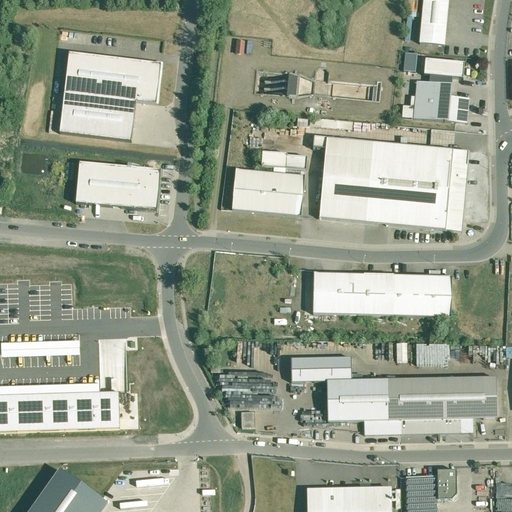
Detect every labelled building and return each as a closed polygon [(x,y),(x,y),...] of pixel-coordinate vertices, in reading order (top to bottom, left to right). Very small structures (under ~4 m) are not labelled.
[(449,0),(424,0),(420,45),(445,47),(449,0)] [(244,43),(237,42),(236,54),(243,55),(244,43)] [(419,55),(406,54),(404,73),(417,74),(419,55)] [(163,68),(69,57),(65,94),(136,103),(158,106),(163,68)] [(451,86),(417,83),(414,120),(448,123),(450,98),(451,86)] [(136,103),(65,94),(60,135),(131,144),(136,103)] [(470,100),(450,98),(448,123),(468,125),(470,100)] [(347,124),(315,122),(315,120),(305,119),(304,127),(347,130),(347,124)] [(313,138),(305,138),(304,150),(312,150),(313,138)] [(470,153),(315,139),(314,149),(327,151),(320,220),(450,232),(456,232),(461,228),(463,225),(464,221),(470,153)] [(262,169),(287,171),(287,158),(288,156),(263,154),(262,169)] [(308,159),(287,158),(287,171),(307,172),(308,159)] [(158,172),(76,165),(73,205),(154,212),(158,172)] [(305,178),(237,172),(233,212),(302,219),(305,178)] [(396,277),(315,275),(314,316),(395,318),(396,277)] [(449,278),(396,277),(395,318),(448,319),(449,278)] [(405,345),(395,346),(396,363),(406,363),(405,345)] [(327,383),(351,383),(351,359),(291,361),(291,384),(327,383)] [(351,383),(327,383),(328,424),(364,423),(460,421),(496,421),(495,380),(351,383)] [(0,388),(0,397),(100,395),(99,386),(0,388)] [(0,433),(119,430),(118,394),(100,395),(0,397),(0,433)] [(460,421),(364,423),(365,437),(461,435),(460,421)] [(99,511),(106,503),(58,469),(27,511),(99,511)] [(457,475),(437,476),(437,478),(438,501),(446,501),(446,491),(457,491),(457,475)] [(438,511),(438,501),(437,478),(406,479),(407,511),(438,511)] [(357,486),(357,491),(308,492),(308,511),(391,511),(392,490),(369,491),(368,485),(357,486)]
